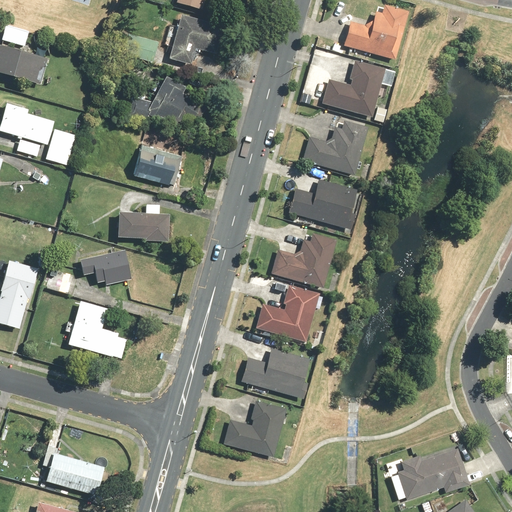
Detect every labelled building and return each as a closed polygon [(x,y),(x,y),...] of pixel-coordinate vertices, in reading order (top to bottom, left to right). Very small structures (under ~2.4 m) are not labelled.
[(205,0),(174,0),(173,4),(203,11),(205,0)] [(369,29),(348,24),(343,47),(393,59),(405,11),(382,5),(380,12),(374,11),(369,29)] [(206,53),(213,26),(177,16),(165,60),(188,66),(193,50),(206,53)] [(26,34),(4,28),(0,39),(0,43),(22,49),(26,34)] [(155,42),(124,35),(119,54),(151,62),(155,42)] [(45,62),(0,49),(0,77),(37,88),(45,62)] [(388,87),(392,71),(351,61),(345,83),(326,78),(319,103),(369,116),(378,84),(388,87)] [(157,117),(178,127),(183,118),(190,121),(196,108),(183,101),(188,92),(161,79),(153,79),(149,90),(152,96),(149,104),(127,97),(122,115),(144,121),(145,116),(156,121),(157,117)] [(1,106),(0,110),(0,132),(17,138),(13,151),(35,158),(39,145),(42,146),(50,121),(1,106)] [(328,142),(306,136),(299,161),(351,174),(364,126),(342,120),(340,128),(332,126),(328,142)] [(73,135),(52,129),(44,160),(64,166),(73,135)] [(180,157),(135,147),(129,177),(174,186),(180,157)] [(312,193),(290,187),(283,213),(350,231),(354,216),(346,214),(353,190),(316,179),(312,193)] [(165,241),(166,215),(155,215),(155,205),(142,204),(141,214),(113,213),(112,239),(165,241)] [(296,256),(274,250),(268,273),(321,287),(334,239),(311,233),(308,241),(301,239),(296,256)] [(90,273),(92,283),(101,281),(102,285),(130,279),(123,249),(75,261),(78,275),(90,273)] [(33,268),(7,261),(0,286),(0,325),(16,330),(33,268)] [(72,274),(49,267),(43,288),(67,295),(72,274)] [(314,294),(285,285),(280,302),(284,303),(282,310),(259,303),(252,329),(299,343),(314,294)] [(96,327),(101,307),(76,301),(65,346),(119,358),(125,334),(96,327)] [(246,359),(238,381),(296,400),(308,361),(270,349),(265,365),(246,359)] [(246,426),(227,420),(220,444),(270,460),(285,412),(254,402),(246,426)] [(466,486),(454,447),(417,459),(416,456),(398,461),(401,470),(394,472),(395,475),(389,477),(395,499),(403,496),(404,499),(440,488),(442,493),(466,486)] [(104,470),(52,451),(41,483),(92,501),(104,470)] [(471,511),(462,499),(444,511),(471,511)] [(77,511),(36,501),(33,511),(77,511)]
